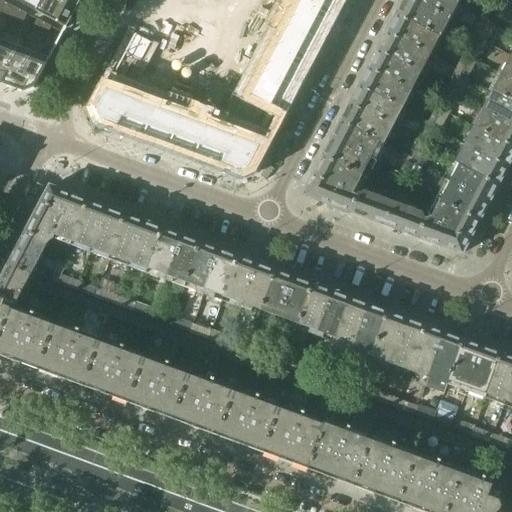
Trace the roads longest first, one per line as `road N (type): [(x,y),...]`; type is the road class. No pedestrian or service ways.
road 1 (residential): [(331,511),(0,385)]
road 2 (residential): [(379,0),(266,216)]
road 3 (residential): [(266,216),(45,141)]
road 4 (primary): [(217,511),(0,431)]
road 5 (residential): [(483,295),(266,216)]
road 6 (residential): [(45,141),(125,0)]
